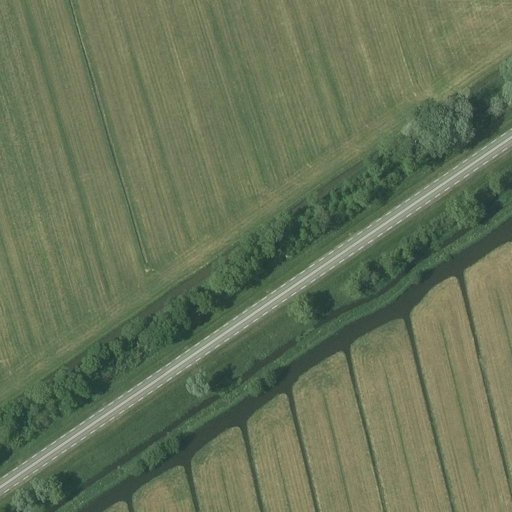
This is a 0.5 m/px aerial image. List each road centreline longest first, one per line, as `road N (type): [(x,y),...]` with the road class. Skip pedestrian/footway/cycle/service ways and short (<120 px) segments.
road 1 (primary): [(0,488),(511,137)]
road 2 (track): [(65,511),(511,211)]
